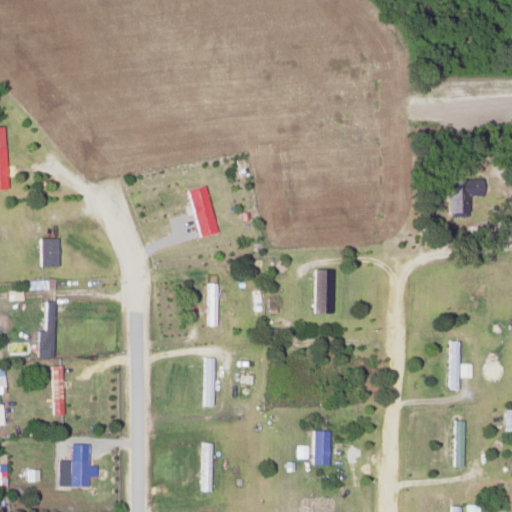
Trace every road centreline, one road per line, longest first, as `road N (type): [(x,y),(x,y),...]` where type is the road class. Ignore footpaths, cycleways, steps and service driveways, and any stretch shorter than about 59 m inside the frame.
road 1 (residential): [(137,511),(134,291),(122,244),(92,201)]
road 2 (residential): [(384,511),(392,258)]
